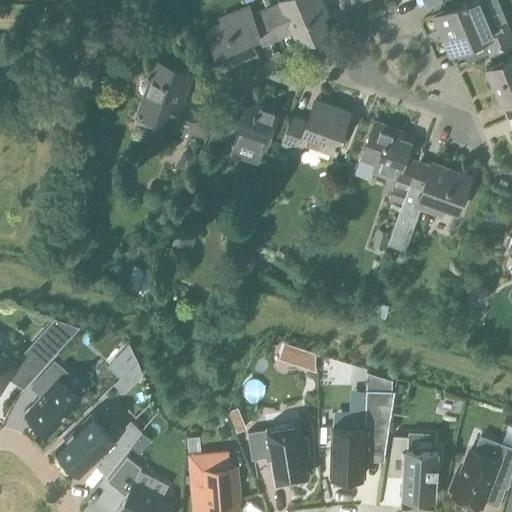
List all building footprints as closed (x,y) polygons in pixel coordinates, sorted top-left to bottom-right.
[(281,0),(266,6),(279,38),(295,31),(300,43),(329,30),(318,5),(323,3),(321,0),(281,0)] [(446,9),(436,13),(440,23),(442,23),(448,36),(445,37),(451,52),(462,48),(468,62),(492,51),(511,42),(511,30),(508,22),(495,27),(483,0),(472,0),(447,11),(446,9)] [(279,38),(266,6),(251,12),(248,5),(233,12),(235,17),(207,28),(217,52),(219,51),(226,68),(259,54),(252,37),(258,34),(262,45),(279,38)] [(156,64),(140,108),(138,113),(204,137),(214,107),(183,96),(191,73),(157,61),(158,58),(144,53),(142,58),(156,64)] [(508,116),(511,114),(511,56),(486,68),(502,104),(503,104),(508,116)] [(219,109),(209,138),(236,148),(239,139),(264,148),(277,110),(243,98),(237,115),(219,109)] [(308,119),(291,113),(280,143),(301,151),(305,139),(334,150),(349,110),(315,98),(308,119)] [(400,129),(376,120),(363,156),(377,161),(374,170),(391,177),(389,183),(407,189),(418,159),(406,154),(409,144),(396,139),(400,129)] [(88,171),(94,155),(83,150),(76,166),(88,171)] [(470,175),(433,162),(433,163),(419,158),(418,159),(407,189),(388,242),(405,248),(421,206),(441,213),(444,204),(457,209),(470,175)] [(69,224),(76,209),(67,205),(60,220),(69,224)] [(499,229),(504,214),(490,210),(485,224),(499,229)] [(182,248),(189,229),(178,225),(171,244),(182,248)] [(388,232),(379,230),(373,247),(383,250),(388,232)] [(48,246),(47,257),(61,261),(63,250),(48,246)] [(257,255),(247,252),(242,267),(252,271),(257,255)] [(158,272),(134,264),(126,286),(150,295),(158,272)] [(160,273),(151,296),(156,307),(165,304),(161,296),(168,276),(160,273)] [(46,336),(27,357),(40,369),(60,348),(46,336)] [(137,357),(132,344),(129,343),(122,351),(135,363),(138,360),(137,357)] [(310,349),(304,366),(317,370),(316,352),(310,349)] [(0,384),(15,361),(0,351),(0,384)] [(26,412),(49,433),(81,397),(71,388),(72,387),(69,384),(68,386),(63,381),(70,373),(55,360),(54,361),(55,361),(57,362),(52,368),(50,366),(32,385),(42,394),(26,412)] [(392,389),(392,378),(391,378),(367,371),(367,388),(392,389)] [(333,426),(332,474),(364,475),(365,451),(385,452),(395,389),(392,389),(367,388),(365,427),(333,426)] [(238,405),(228,409),(237,431),(247,427),(238,405)] [(112,468),(141,431),(131,420),(122,428),(115,421),(106,429),(92,415),(58,448),(62,452),(59,455),(73,470),(76,467),(80,471),(98,454),(112,468)] [(272,427),(248,431),(252,458),(266,456),(273,455),(277,479),(308,474),(305,455),(309,454),(309,455),(310,455),(307,436),(306,436),(306,438),(302,438),(300,422),(272,427)] [(394,434),(388,474),(404,475),(403,495),(435,497),(438,449),(439,432),(409,430),(409,435),(394,434)] [(200,449),(199,435),(188,436),(189,450),(200,449)] [(509,484),(511,472),(511,446),(498,441),(492,456),(471,448),(461,473),(457,471),(450,489),(455,491),(453,494),(481,505),(491,479),(508,485),(509,484)] [(127,454),(108,479),(126,494),(118,510),(121,511),(170,511),(172,509),(175,503),(133,482),(142,466),(127,454)] [(236,511),(233,466),(212,468),(211,454),(192,456),(195,494),(207,493),(208,511),(236,511)]
